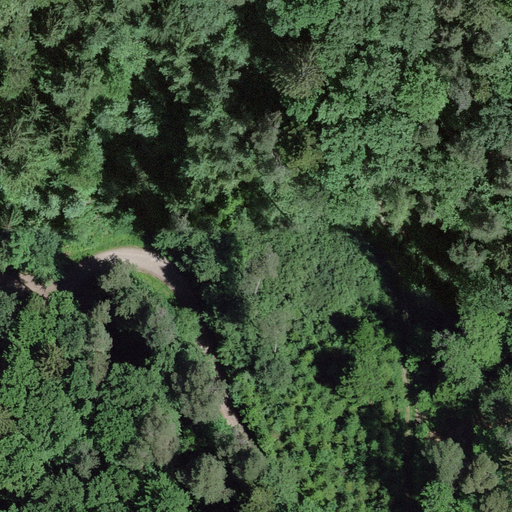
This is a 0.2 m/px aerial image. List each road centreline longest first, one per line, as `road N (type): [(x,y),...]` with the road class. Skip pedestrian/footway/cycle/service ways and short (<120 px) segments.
road 1 (track): [(35,299),(118,257),(141,257),(166,271),(193,308),(244,452),(289,511)]
road 2 (track): [(86,511),(55,344),(35,299),(0,283)]
